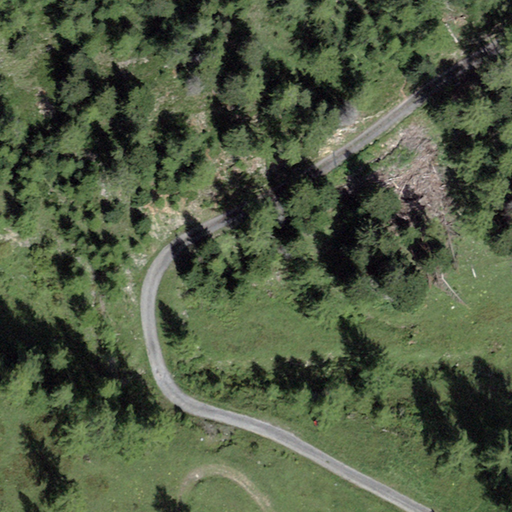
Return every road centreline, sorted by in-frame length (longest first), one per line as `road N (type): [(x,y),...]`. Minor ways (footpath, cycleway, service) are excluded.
road 1 (track): [(418,511),(270,428),(185,403),(153,367),(146,304),(155,266),(173,242),(511,34)]
road 2 (track): [(175,511),(191,481),(214,472),(242,482),(271,511)]
